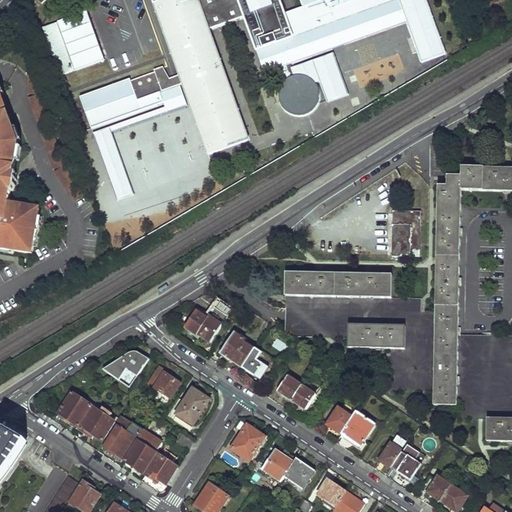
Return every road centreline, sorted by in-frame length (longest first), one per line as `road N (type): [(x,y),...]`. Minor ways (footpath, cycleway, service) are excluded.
road 1 (residential): [(511,77),(139,314)]
road 2 (residential): [(511,220),(478,227),(473,268),(476,317),(506,315),(511,234)]
road 3 (residential): [(415,511),(240,394)]
road 4 (residential): [(13,403),(164,511)]
road 5 (residential): [(166,511),(240,394)]
road 6 (residential): [(240,394),(139,314)]
